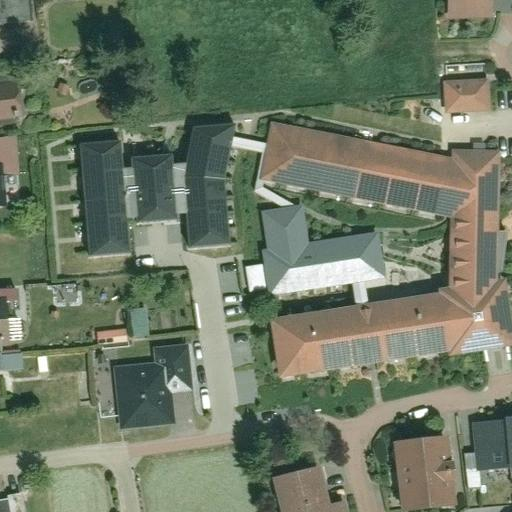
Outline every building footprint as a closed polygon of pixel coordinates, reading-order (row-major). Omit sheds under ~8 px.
[(445,0),(446,22),(489,20),(488,0),(445,0)] [(445,118),(488,114),(487,83),(444,87),(445,118)] [(0,89),(0,124),(14,123),(10,89),(0,89)] [(228,247),(222,177),(235,126),(192,130),(185,164),(121,169),(119,145),(79,148),(88,258),(128,255),(126,219),(135,218),(136,226),(175,223),(174,215),(184,214),(187,250),(228,247)] [(444,363),(511,350),(501,284),(494,284),(499,156),(448,154),(447,160),(271,128),(258,187),(448,224),(446,291),(433,293),(435,299),(266,326),(275,384),(442,357),(444,363)] [(308,242),(303,208),(261,214),(266,250),(260,250),(267,301),(386,284),(378,231),(308,242)] [(168,367),(117,371),(121,431),(172,428),(168,367)] [(511,420),(473,423),(476,472),(511,469),(511,420)] [(390,444),(396,511),(418,511),(454,509),(446,440),(390,444)] [(320,471),(268,483),(275,511),(345,511),(342,498),(328,501),(320,471)]
